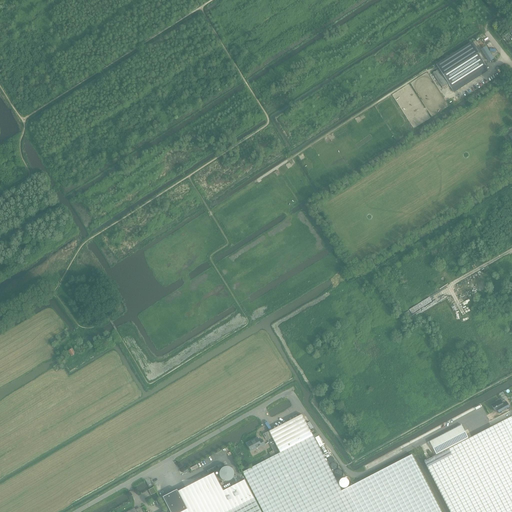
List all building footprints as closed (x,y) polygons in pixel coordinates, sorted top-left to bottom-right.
[(439,69),(433,73),(442,88),(448,84),(454,92),(488,71),(486,68),(487,68),(471,42),(440,62),(441,63),(436,65),(439,69)] [(486,47),(481,49),(489,62),(493,59),(486,47)] [(491,405),(495,412),(497,411),(499,414),(509,408),(505,400),(501,402),(500,400),(499,401),(499,400),(496,401),(496,402),(491,405)] [(468,439),(461,425),(429,442),(436,455),(424,462),(450,511),(511,511),(511,409),(511,410),(511,416),(501,422),(468,439)] [(302,415),(269,432),(273,438),(268,440),(276,455),(243,472),(263,511),(441,511),(412,455),(341,491),(313,436),(302,415)] [(319,436),(315,438),(320,447),(324,446),(319,436)] [(265,445),(262,440),(259,441),(257,438),(247,443),(251,451),(261,446),(262,447),(265,445)] [(422,446),(424,450),(431,447),(429,442),(422,446)] [(327,449),(322,452),(326,459),(330,456),(327,449)] [(261,511),(245,480),(223,491),(214,473),(218,472),(215,467),(207,471),(209,475),(178,491),(177,490),(176,490),(177,491),(175,493),(174,491),(172,492),(173,494),(164,498),(164,497),(163,497),(170,511),(261,511)]
